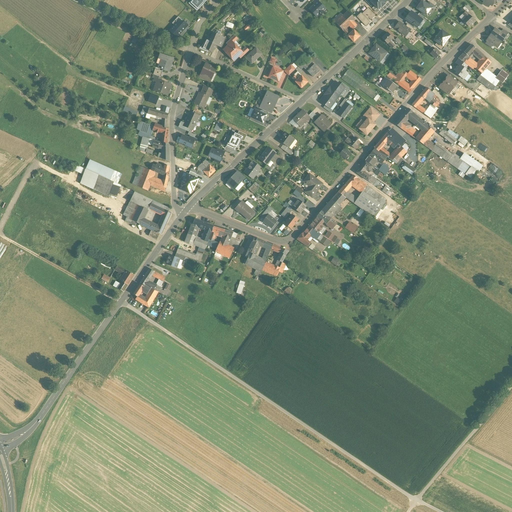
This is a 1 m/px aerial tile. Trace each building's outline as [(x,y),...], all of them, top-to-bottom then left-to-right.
[(191,0),(189,3),(197,11),(207,0),(191,0)] [(372,0),(371,2),(378,10),(388,1),(387,0),(372,0)] [(422,1),(417,9),(426,16),(431,8),(432,8),(427,5),(422,1)] [(325,9),(318,2),(315,5),(309,10),(316,17),(319,14),(320,16),(323,13),(322,11),(325,9)] [(464,9),(465,11),(468,14),(472,9),(468,5),(464,9)] [(364,12),(362,14),(361,13),(357,17),(361,21),(365,26),(369,23),(367,20),(369,18),(370,20),(375,16),(369,9),(365,13),(364,12)] [(466,18),(463,21),(469,27),(475,21),(468,14),(465,11),(462,14),(466,18)] [(345,14),(336,23),(340,28),(345,24),(350,19),(352,21),(354,18),(353,18),(348,12),(345,14)] [(417,16),(411,12),(405,19),(414,26),(416,28),(422,20),(417,16)] [(172,24),(174,26),(181,19),(178,17),(172,24)] [(170,31),(177,37),(188,26),(181,19),(174,26),(170,31)] [(352,21),(350,19),(345,24),(348,27),(349,26),(353,30),(357,26),(352,21)] [(405,27),(399,22),(395,28),(405,35),(407,33),(409,31),(410,30),(405,27)] [(501,32),(496,28),(492,34),(491,33),(490,35),(501,42),(505,35),(501,32)] [(360,37),(354,30),(347,36),(353,43),(360,37)] [(449,37),(442,31),(434,41),(437,43),(444,48),(447,44),(447,43),(447,41),(446,41),(449,37)] [(389,41),(391,39),(385,32),(379,37),(386,44),(389,41)] [(222,37),(213,33),(209,42),(216,45),(218,46),(221,39),(222,37)] [(501,42),(490,35),(490,36),(487,41),(492,45),(497,48),(501,42)] [(234,36),(226,43),(229,45),(223,50),(229,56),(237,47),(233,43),(238,40),(234,36)] [(389,41),(386,44),(392,50),(395,47),(389,41)] [(216,45),(209,42),(206,48),(208,49),(208,51),(212,53),(216,45)] [(444,48),(437,43),(435,45),(442,51),(444,48)] [(387,53),(376,44),(369,54),(376,59),(380,62),(381,62),(387,53)] [(475,48),(471,45),(461,56),(465,60),(467,57),(468,59),(469,58),(473,54),(481,60),(484,56),(475,48)] [(237,47),(229,56),(234,61),(239,56),(241,58),(249,51),(246,48),(242,52),(237,47)] [(256,48),(246,58),(252,64),(262,54),(256,48)] [(441,54),(435,48),(433,51),(431,53),(430,53),(436,59),(441,54)] [(174,59),(160,54),(158,59),(162,60),(160,65),(163,70),(168,72),(171,65),(172,66),(174,59)] [(300,59),(295,63),(298,66),(301,63),(304,67),(307,63),(310,60),(305,54),(300,59)] [(477,64),(469,58),(468,59),(467,57),(465,60),(461,56),(458,59),(459,59),(466,65),(473,70),(474,68),(477,64)] [(477,64),(474,68),(482,74),(491,63),(484,56),(481,60),(477,64)] [(380,62),(376,59),(374,62),(382,68),(385,65),(381,62),(380,62)] [(466,65),(459,59),(456,63),(458,65),(459,65),(463,68),(466,65)] [(216,69),(207,64),(205,70),(204,69),(200,77),(210,82),(216,69)] [(311,68),(308,71),(313,77),(319,72),(316,68),(317,67),(315,65),(311,68)] [(458,65),(454,71),(457,72),(456,74),(463,79),(467,74),(463,71),(465,69),(463,68),(459,65),(458,65)] [(291,66),(285,71),(289,75),(295,70),(291,66)] [(282,72),(272,67),(269,73),(271,73),(269,77),(278,81),(282,72)] [(397,84),(401,80),(403,81),(406,76),(408,74),(401,69),(396,76),(390,72),(387,76),(395,82),(397,84)] [(360,89),(376,102),(380,96),(364,84),(365,83),(348,70),(342,79),(358,91),(360,89)] [(501,70),(495,79),(496,79),(499,81),(502,84),(508,76),(501,70)] [(420,79),(410,71),(408,74),(406,76),(413,81),(411,83),(409,86),(403,81),(401,80),(397,84),(410,93),(415,86),(418,82),(420,79)] [(299,74),(297,72),(294,75),(295,76),(292,78),(296,82),(302,76),(300,74),(299,74)] [(307,82),(302,76),(296,82),(295,82),(301,88),(307,82)] [(456,83),(448,77),(447,77),(446,79),(446,80),(445,82),(444,82),(441,85),(442,86),(440,89),(447,95),(452,88),(453,89),(454,89),(455,88),(455,86),(454,86),(456,83)] [(495,87),(481,77),(479,80),(492,90),(495,87)] [(392,83),(385,78),(380,85),(382,86),(392,93),(397,86),(392,83)] [(160,81),(154,79),(153,82),(157,83),(154,91),(167,96),(171,85),(160,81)] [(340,96),(345,89),(334,81),(329,88),(340,96)] [(213,90),(205,86),(201,94),(202,94),(201,97),(198,96),(195,104),(203,108),(208,97),(209,98),(213,90)] [(335,102),(340,96),(329,88),(324,95),(335,102)] [(431,92),(427,88),(418,98),(421,101),(423,98),(424,99),(425,98),(428,94),(429,94),(431,92)] [(279,97),(267,92),(265,97),(267,98),(263,106),(272,110),(276,102),(277,103),(279,97)] [(441,100),(431,92),(429,94),(428,96),(436,102),(438,103),(441,100)] [(156,105),(159,96),(151,93),(147,102),(156,105)] [(436,102),(428,96),(429,94),(428,94),(425,98),(431,103),(434,105),(436,102)] [(330,109),(335,102),(324,95),(319,101),(330,109)] [(418,98),(412,105),(415,108),(418,105),(421,101),(418,98)] [(338,114),(344,118),(352,108),(346,103),(338,114)] [(423,114),(430,119),(437,109),(435,108),(431,104),(426,111),(423,114)] [(272,110),(263,106),(261,105),(259,108),(270,114),(272,110)] [(426,111),(418,105),(415,108),(423,114),(426,111)] [(125,106),(123,111),(136,116),(138,111),(125,106)] [(379,115),(371,108),(366,114),(369,117),(368,119),(372,123),(379,115)] [(413,112),(408,109),(401,118),(405,121),(408,118),(412,113),(413,112)] [(168,114),(154,110),(152,115),(156,116),(163,118),(163,123),(167,124),(167,119),(168,114)] [(254,110),(250,118),(263,123),(266,116),(254,110)] [(304,111),(299,116),(298,115),(293,119),(299,125),(300,127),(310,118),(310,117),(309,116),(304,111)] [(137,130),(145,134),(148,124),(151,117),(151,115),(148,114),(143,112),(137,130)] [(191,112),(188,119),(187,118),(186,121),(187,122),(186,124),(185,126),(190,129),(192,128),(193,125),(194,125),(198,117),(196,116),(197,115),(192,113),(191,112)] [(420,120),(412,113),(408,118),(417,125),(420,120)] [(314,122),(324,132),(330,126),(325,121),(326,120),(322,115),(319,118),(314,122)] [(401,118),(395,124),(400,128),(403,125),(405,122),(405,121),(401,118)] [(299,125),(293,119),(289,123),(295,128),(299,125)] [(364,123),(359,129),(367,135),(370,131),(372,129),(375,125),(372,123),(368,119),(364,123)] [(428,126),(420,120),(417,125),(418,126),(419,125),(423,128),(421,131),(423,133),(428,126)] [(186,124),(181,122),(178,127),(190,132),(192,128),(190,129),(185,126),(186,124)] [(219,131),(222,124),(217,122),(214,129),(219,131)] [(154,126),(148,124),(145,134),(148,135),(151,136),(153,130),(154,126)] [(167,129),(162,127),(161,127),(159,126),(155,125),(154,126),(153,130),(156,131),(156,133),(158,133),(158,132),(163,133),(161,142),(164,143),(166,144),(167,141),(167,140),(167,137),(168,137),(168,136),(167,136),(168,129),(167,129)] [(413,132),(403,125),(400,128),(410,135),(413,132)] [(413,132),(410,135),(416,140),(423,133),(421,131),(423,128),(419,125),(418,126),(413,132)] [(434,131),(428,126),(423,133),(416,140),(423,144),(428,138),(434,131)] [(391,129),(387,134),(390,137),(398,144),(400,146),(405,141),(391,129)] [(457,140),(443,130),(439,134),(453,145),(457,140)] [(239,131),(236,138),(241,140),(244,142),(247,135),(239,131)] [(294,139),(284,132),(278,140),(288,148),(288,147),(294,139)] [(390,137),(387,134),(381,140),(384,145),(386,142),(390,137)] [(188,138),(182,136),(179,143),(191,148),(194,141),(188,138)] [(238,148),(241,140),(236,138),(232,136),(231,139),(230,139),(226,146),(235,150),(236,147),(238,148)] [(347,139),(345,141),(351,145),(356,150),(361,144),(358,141),(360,139),(356,136),(354,139),(351,142),(347,139)] [(465,146),(468,142),(461,136),(458,141),(465,146)] [(398,144),(390,137),(386,142),(394,148),(398,144)] [(147,138),(143,138),(140,150),(146,152),(147,149),(149,139),(147,138)] [(435,144),(428,138),(423,144),(457,168),(463,160),(459,157),(460,155),(453,151),(452,153),(436,142),(435,144)] [(294,139),(288,147),(291,149),(292,149),(297,142),(297,141),(294,139)] [(384,145),(381,140),(374,148),(378,152),(380,149),(384,145)] [(161,142),(155,141),(153,147),(162,150),(164,143),(161,142)] [(315,144),(311,141),(307,145),(312,149),(315,144)] [(388,159),(389,160),(395,164),(406,152),(400,146),(396,150),(390,156),(388,159)] [(268,147),(259,159),(270,167),(273,163),(270,161),(275,154),(276,153),(268,147)] [(351,154),(342,147),(340,150),(342,151),(339,154),(346,160),(347,159),(347,160),(349,157),(351,154)] [(216,151),(212,149),(209,156),(215,159),(220,161),(223,154),(216,151)] [(382,155),(374,149),(368,158),(371,161),(373,158),(375,159),(377,161),(378,160),(382,155)] [(390,156),(380,149),(378,151),(388,159),(390,156)] [(463,150),(460,155),(459,157),(463,160),(457,168),(471,179),(482,164),(463,150)] [(382,155),(378,160),(385,166),(386,163),(388,160),(382,155)] [(121,174),(90,160),(86,169),(114,182),(117,184),(121,174)] [(206,161),(199,167),(204,172),(210,165),(206,161)] [(261,168),(252,161),(249,164),(250,165),(245,172),(253,178),(261,168)] [(394,168),(386,163),(385,166),(382,169),(390,174),(394,168)] [(164,167),(157,164),(156,166),(153,165),(151,169),(165,175),(168,177),(169,172),(168,172),(169,166),(165,165),(164,167)] [(414,171),(405,164),(402,169),(411,175),(414,171)] [(83,174),(85,168),(76,165),(74,171),(83,174)] [(210,165),(204,172),(209,178),(216,171),(210,165)] [(362,166),(356,173),(368,181),(370,177),(367,175),(363,172),(366,169),(362,166)] [(144,168),(142,173),(138,171),(132,184),(147,191),(150,185),(153,177),(155,172),(144,168)] [(114,182),(86,169),(80,184),(109,197),(109,195),(114,182)] [(245,177),(238,172),(235,175),(242,181),(245,177)] [(187,174),(183,182),(195,187),(198,179),(197,179),(189,175),(187,174)] [(322,184),(309,174),(303,182),(309,187),(305,192),(310,196),(312,198),(322,184)] [(162,182),(153,177),(150,185),(165,192),(168,177),(165,175),(162,182)] [(235,175),(227,183),(234,189),(242,181),(235,175)] [(357,178),(353,175),(341,189),(345,192),(351,185),(362,191),(363,190),(366,186),(356,180),(357,178)] [(117,184),(114,182),(109,195),(116,197),(120,186),(121,186),(117,184)] [(193,191),(195,187),(183,182),(181,186),(183,186),(181,190),(190,194),(192,190),(193,191)] [(258,189),(253,184),(248,189),(253,194),(258,189)] [(388,201),(366,186),(363,190),(362,191),(364,193),(371,199),(363,211),(376,219),(388,201)] [(153,201),(135,192),(130,202),(139,206),(142,199),(151,204),(153,201)] [(358,200),(348,193),(345,192),(342,196),(355,205),(358,200)] [(345,198),(338,193),(332,200),(337,204),(339,206),(339,205),(345,198)] [(358,200),(355,205),(363,211),(371,199),(364,193),(358,200)] [(151,204),(142,199),(139,206),(148,211),(149,209),(149,208),(151,204)] [(292,207),(300,213),(306,205),(298,199),(294,204),(292,207)] [(167,207),(153,201),(151,204),(166,211),(167,207)] [(255,213),(242,201),(235,209),(239,212),(240,212),(249,220),(255,213)] [(331,201),(322,211),(330,218),(339,208),(336,206),(331,201)] [(130,202),(123,215),(127,218),(132,220),(139,206),(130,202)] [(154,211),(163,216),(166,211),(151,204),(149,208),(149,209),(154,211)] [(137,223),(146,228),(149,222),(144,220),(148,211),(139,206),(132,220),(132,221),(137,223)] [(272,210),(269,207),(262,216),(265,219),(272,210)] [(149,222),(154,211),(149,209),(148,211),(144,220),(149,222)] [(167,220),(171,213),(166,211),(163,216),(163,218),(167,220)] [(322,211),(317,217),(315,219),(321,225),(324,222),(327,224),(326,225),(331,229),(332,228),(331,227),(335,221),(330,218),(322,211)] [(277,222),(268,215),(263,222),(271,228),(277,222)] [(294,217),(292,215),(291,215),(286,223),(288,224),(287,225),(291,229),(298,220),(294,217)] [(132,220),(127,218),(125,221),(135,226),(137,223),(132,221),(132,220)] [(159,226),(156,232),(160,234),(161,235),(167,220),(163,218),(159,226)] [(204,223),(195,219),(193,224),(200,227),(202,228),(204,223)] [(315,219),(309,227),(321,234),(325,229),(323,227),(324,226),(321,225),(315,219)] [(349,220),(344,227),(352,233),(358,225),(353,222),(353,223),(349,220)] [(157,227),(149,222),(146,228),(151,230),(156,232),(159,226),(157,227)] [(200,227),(193,224),(192,223),(184,242),(193,246),(193,245),(204,250),(207,242),(201,240),(196,237),(200,227)] [(213,227),(204,223),(202,228),(206,229),(206,230),(211,233),(213,227)] [(225,230),(213,227),(211,233),(209,240),(213,242),(215,236),(218,237),(219,234),(223,235),(225,230)] [(309,227),(304,233),(309,238),(311,236),(315,239),(316,240),(318,238),(321,234),(309,227)] [(156,232),(151,230),(148,236),(157,240),(160,234),(156,232)] [(206,230),(205,230),(201,240),(207,242),(211,233),(206,230)] [(234,232),(225,230),(223,235),(220,242),(228,246),(234,232)] [(304,233),(297,240),(307,247),(310,243),(307,240),(309,238),(304,233)] [(330,233),(328,233),(325,237),(327,238),(330,240),(337,245),(339,241),(339,239),(330,233)] [(256,241),(253,239),(247,252),(250,253),(256,241)] [(268,244),(257,239),(256,241),(250,253),(254,255),(255,255),(259,245),(267,249),(268,244)] [(213,242),(209,240),(207,246),(217,249),(219,243),(213,242)] [(228,246),(220,242),(219,243),(217,249),(215,252),(229,258),(234,248),(228,246)] [(265,262),(268,256),(271,250),(272,245),(268,244),(267,249),(262,260),(265,262)] [(281,248),(273,244),(272,245),(271,250),(278,253),(281,248)] [(282,263),(285,257),(286,255),(289,252),(281,248),(278,253),(280,254),(276,260),(277,261),(279,262),(281,263),(282,263)] [(194,255),(178,249),(176,254),(185,257),(192,260),(194,255)] [(202,255),(197,253),(196,256),(194,255),(192,260),(200,262),(202,255)] [(254,255),(250,253),(247,259),(245,264),(256,270),(253,275),(258,277),(261,271),(265,262),(262,260),(253,256),(254,255)] [(175,258),(171,256),(169,260),(168,260),(166,264),(176,268),(179,260),(179,259),(175,258)] [(282,263),(281,263),(279,262),(277,261),(275,266),(265,262),(261,271),(276,277),(278,272),(282,274),(286,264),(282,263)] [(127,271),(117,266),(117,267),(115,269),(125,275),(127,271)] [(150,269),(145,276),(148,278),(151,276),(151,275),(153,274),(157,276),(157,275),(158,276),(159,275),(150,269)] [(125,275),(121,281),(128,285),(134,275),(128,271),(127,271),(125,275)] [(164,278),(159,275),(158,276),(157,275),(157,276),(153,274),(151,275),(158,279),(156,285),(154,290),(158,292),(159,293),(161,290),(162,287),(160,286),(164,278)] [(107,283),(110,278),(104,275),(101,279),(107,283)] [(156,285),(148,281),(148,280),(147,280),(144,286),(151,289),(154,290),(156,285)] [(128,285),(121,281),(119,283),(116,288),(123,292),(128,285)] [(140,284),(133,294),(137,297),(139,294),(143,289),(144,287),(140,284)] [(159,293),(168,296),(171,292),(168,290),(171,285),(167,284),(163,291),(161,290),(159,293)] [(243,285),(240,284),(237,293),(241,294),(240,297),(244,298),(246,291),(242,290),(243,285)] [(149,292),(145,298),(139,294),(137,297),(135,299),(149,308),(158,292),(154,290),(151,289),(150,289),(149,292)]
